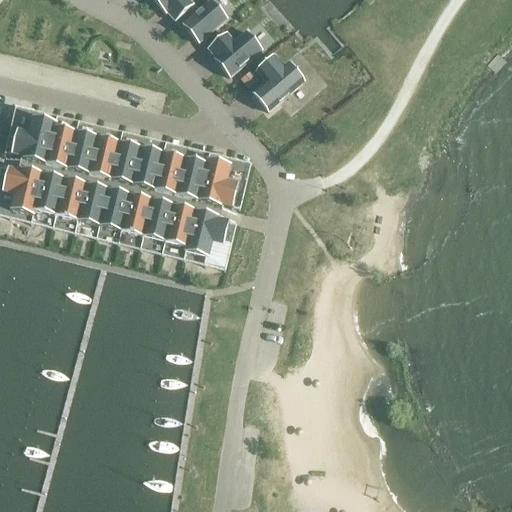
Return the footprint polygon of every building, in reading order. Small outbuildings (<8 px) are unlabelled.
[(150,0),(164,15),(165,14),(174,24),(193,7),(186,0),(150,0)] [(226,21),(210,2),(182,26),(198,45),(226,21)] [(261,52),(245,33),(233,43),(226,34),(207,51),(214,60),(212,62),(228,81),(261,52)] [(282,68),(273,58),(252,75),(261,86),(246,98),(263,117),(303,84),(286,64),(282,68)] [(237,225),(224,222),(227,209),(239,212),(245,187),(233,184),(237,169),(215,164),(215,168),(60,130),(61,126),(36,120),(32,136),(20,132),(14,155),(27,159),(23,172),(23,174),(11,171),(5,195),(17,197),(13,213),(40,220),(42,215),(190,251),(188,256),(215,262),(219,246),(231,249),(237,225)]
